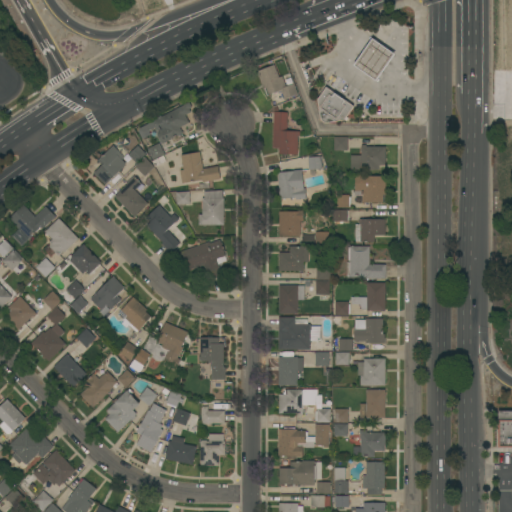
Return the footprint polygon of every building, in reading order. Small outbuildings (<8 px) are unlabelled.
[(395,54),(376,81),(354,65),(372,39),(395,54)] [(257,72),(274,65),(279,78),(282,76),(286,87),(294,84),(298,94),(285,99),(281,90),(266,96),(257,72)] [(326,87),(354,106),(347,117),(348,118),(346,121),(345,120),(326,123),(321,121),(317,100),(326,87)] [(189,102),(192,108),(189,109),(191,112),(185,115),(189,123),(180,128),(183,134),(161,144),(157,135),(158,131),(162,129),(160,125),(149,131),(151,135),(142,139),(137,129),(158,119),(157,117),(161,115),(162,117),(189,102)] [(274,112),(288,112),(287,131),(300,132),(300,136),(298,136),(297,155),(279,154),(279,148),(273,148),(274,112)] [(348,151),(334,151),(334,137),(348,137),(348,151)] [(164,154),(152,159),(147,148),(159,143),(164,154)] [(99,179),(98,180),(95,176),(96,176),(94,173),(102,165),(97,161),(108,151),(107,150),(108,149),(109,150),(113,145),(125,157),(122,160),(126,164),(124,165),(125,166),(105,185),(99,179)] [(386,147),(385,166),(379,166),(379,170),(377,170),(361,170),(350,169),(351,155),(361,155),(361,147),(362,147),(362,145),(366,145),(366,147),(386,147)] [(128,155),(138,146),(146,154),(136,164),(128,155)] [(203,169),(218,166),(220,179),(208,181),(210,189),(199,189),(199,184),(204,184),(204,182),(202,183),(202,180),(182,184),(180,171),(183,170),(181,156),(200,152),(203,169)] [(155,168),(145,177),(135,166),(145,157),(155,168)] [(322,169),(309,170),(308,157),(322,157),(322,169)] [(277,173),(294,171),(302,170),(304,189),(305,189),(306,199),(295,200),(295,198),(280,199),(277,173)] [(362,203),(362,196),(354,196),(354,191),(355,191),(355,175),(368,176),(386,177),(386,195),(383,195),(383,203),(362,203)] [(118,193),(122,188),(122,189),(127,185),(126,184),(134,176),(141,184),(144,182),(148,187),(146,189),(147,190),(145,192),(144,191),(140,196),(148,204),(134,217),(115,197),(118,193)] [(224,198),(224,225),(199,225),(199,215),(202,215),(202,206),(201,206),(201,202),(202,202),(202,198),(204,198),(204,192),(222,190),(223,198),(224,198)] [(190,204),(177,205),(176,196),(171,196),(171,192),(177,191),(177,192),(189,191),(190,204)] [(349,197),(350,197),(350,207),(349,207),(349,208),(335,208),(335,196),(349,195),(349,197)] [(35,217),(46,206),(55,216),(42,229),(40,227),(29,239),(9,219),(23,205),(35,217)] [(170,217),(174,214),(179,219),(167,230),(180,244),(170,253),(162,244),(163,243),(146,225),(149,222),(146,218),(159,205),(170,217)] [(348,222),(342,222),(342,224),(335,224),(335,222),(333,222),(333,210),(347,210),(348,222)] [(279,211),(297,212),(297,211),(303,211),(303,221),(301,221),(300,237),(279,237),(279,211)] [(78,239),(65,252),(64,251),(58,256),(49,246),(51,245),(49,243),(52,239),(45,232),(58,218),(78,239)] [(385,220),(385,236),(374,236),(374,242),(355,242),(355,224),(359,224),(359,220),(385,220)] [(329,232),(329,244),(315,244),(315,232),(329,232)] [(13,248),(3,257),(0,253),(0,245),(5,240),(13,248)] [(209,242),(210,243),(219,240),(225,256),(216,259),(222,276),(209,280),(204,265),(187,271),(180,252),(209,242)] [(101,263),(88,275),(85,271),(82,274),(69,260),(72,258),(70,256),(83,244),(101,263)] [(279,253),(289,253),(289,247),(303,246),(303,247),(309,247),(309,262),(303,262),(304,265),(305,265),(305,270),(303,270),(303,271),(279,271),(279,253)] [(369,265),(386,265),(386,279),(365,278),(362,278),(362,277),(347,277),(347,262),(350,262),(350,261),(348,261),(348,248),(350,248),(350,246),(369,246),(369,265)] [(12,271),(3,260),(12,251),(13,252),(15,251),(23,258),(21,260),(22,262),(12,271)] [(45,278),(36,268),(45,258),(55,268),(45,278)] [(316,280),(316,267),(330,267),(330,280),(316,280)] [(124,288),(117,295),(121,300),(111,310),(106,305),(101,310),(91,299),(95,295),(95,294),(113,276),(124,288)] [(75,299),(66,290),(76,280),(84,289),(75,299)] [(316,295),(316,281),(329,281),(329,295),(316,295)] [(367,310),(361,310),(360,305),(357,305),(357,297),(367,298),(367,283),(385,283),(385,311),(367,311),(367,310)] [(0,284),(12,297),(0,309),(0,284)] [(279,312),(278,312),(278,306),(279,306),(279,305),(278,305),(278,300),(279,300),(279,286),(304,286),(304,300),(298,300),(298,314),(279,314),(279,312)] [(62,301),(52,310),(42,300),(52,291),(62,301)] [(18,330),(6,317),(10,312),(8,311),(10,309),(8,307),(20,296),(36,313),(35,313),(37,315),(34,318),(32,316),(18,330)] [(88,304),(78,314),(70,306),(80,296),(88,304)] [(147,309),(145,311),(151,317),(137,332),(128,324),(129,322),(125,318),(124,320),(118,314),(133,297),(147,309)] [(335,302),(349,302),(349,305),(350,305),(350,314),(349,314),(349,316),(335,316),(335,302)] [(55,326),(47,316),(57,307),(65,316),(55,326)] [(279,350),(278,318),(295,318),(295,324),(311,324),(311,326),(321,326),(321,341),(310,341),(310,350),(279,350)] [(365,343),(365,341),(354,341),(354,329),(355,329),(355,320),(365,320),(365,319),(383,319),(383,334),(385,334),(385,343),(365,343)] [(188,332),(181,347),(183,347),(182,351),(181,350),(179,354),(182,356),(177,367),(173,366),(173,365),(164,361),(168,351),(161,348),(162,344),(157,342),(165,322),(188,332)] [(31,343),(43,332),(45,334),(51,328),(58,335),(52,341),(61,350),(49,362),(31,343)] [(76,338),(86,329),(96,339),(86,348),(76,338)] [(224,367),(225,367),(225,380),(212,380),(212,362),(210,362),(210,361),(199,361),(199,357),(200,357),(200,338),(219,338),(219,344),(223,343),(224,367)] [(339,351),(339,339),(353,339),(352,351),(339,351)] [(120,353),(128,342),(138,349),(131,360),(120,353)] [(141,349),(150,355),(139,373),(129,367),(141,349)] [(53,367),(67,354),(68,356),(74,350),(81,358),(75,363),(87,374),(73,388),(53,367)] [(316,366),(315,353),(329,353),(329,352),(332,352),(332,361),(329,361),(329,366),(316,366)] [(349,365),(335,365),(335,361),(332,361),(332,356),(335,356),(335,352),(349,353),(349,365)] [(278,357),(298,357),(298,358),(303,358),(303,371),(298,371),(298,386),(278,386),(278,357)] [(385,386),(360,386),(360,376),(357,376),(358,362),(364,362),(364,359),(385,359),(385,386)] [(125,388),(117,379),(127,370),(135,379),(125,388)] [(93,408),(80,395),(88,387),(84,383),(94,373),(95,375),(99,371),(103,375),(107,371),(117,382),(116,383),(118,385),(115,388),(113,386),(112,387),(109,390),(110,391),(93,408)] [(158,395),(149,406),(138,398),(147,387),(158,395)] [(297,390),(297,388),(301,388),(301,390),(318,390),(318,396),(322,396),(322,409),(330,409),(330,423),(317,423),(317,422),(316,422),(316,412),(305,412),(305,405),(303,405),(303,413),(303,415),(299,415),(299,414),(279,413),(279,395),(283,395),(283,393),(285,393),(285,391),(287,391),(287,390),(297,390)] [(135,416),(136,417),(133,420),(131,419),(117,432),(105,419),(109,415),(106,412),(108,410),(107,410),(127,391),(128,392),(130,390),(133,393),(131,395),(140,404),(133,410),(137,414),(135,416)] [(177,407),(176,407),(175,408),(166,405),(167,404),(166,403),(168,397),(163,395),(165,390),(170,392),(171,390),(182,394),(177,407)] [(385,418),(360,418),(360,404),(366,404),(366,390),(385,390),(385,418)] [(25,418),(13,431),(10,434),(7,435),(0,427),(0,425),(3,422),(0,419),(0,406),(7,399),(25,418)] [(150,453),(136,445),(141,435),(136,432),(148,410),(149,411),(153,403),(166,411),(159,423),(163,425),(161,429),(163,430),(150,453)] [(224,424),(212,424),(212,425),(201,424),(201,408),(202,408),(202,406),(208,406),(208,411),(224,411),(224,424)] [(186,426),(173,422),(178,409),(190,413),(186,426)] [(335,423),(335,409),(348,409),(348,423),(335,423)] [(511,413),(495,413),(496,451),(511,450),(511,413)] [(278,429),(284,429),(284,428),(295,428),(295,430),(297,430),(297,431),(306,431),(306,432),(307,432),(307,436),(305,436),(305,437),(315,437),(315,424),(329,424),(329,442),(330,442),(330,445),(329,445),(329,448),(323,448),(323,446),(321,446),(321,447),(318,447),(318,446),(315,446),(315,442),(306,442),(306,443),(305,443),(305,447),(302,447),(302,456),(299,456),(299,457),(296,457),(296,456),(278,456),(278,429)] [(334,436),(334,424),(348,424),(348,436),(334,436)] [(26,429),(38,442),(44,436),(53,447),(42,458),(38,454),(26,465),(25,464),(22,461),(19,464),(11,456),(15,453),(8,446),(26,429)] [(385,433),(385,451),(374,451),(374,458),(360,458),(360,439),(359,439),(360,431),(367,431),(367,433),(385,433)] [(200,466),(200,440),(207,440),(207,441),(209,441),(209,434),(224,434),(224,441),(225,441),(225,455),(219,455),(219,466),(200,466)] [(165,459),(169,441),(171,441),(172,436),(184,438),(183,444),(196,447),(193,465),(165,459)] [(75,470),(59,487),(56,483),(54,485),(48,479),(43,484),(32,473),(56,450),(75,470)] [(321,479),(314,479),(314,486),(302,486),(302,484),(279,484),(279,468),(290,468),(290,462),(302,462),(302,461),(314,461),(314,462),(321,462),(321,479)] [(384,489),(381,489),(381,495),(367,495),(367,488),(363,488),(363,476),(366,476),(366,462),(385,462),(384,489)] [(345,468),(345,481),(348,481),(348,493),(335,493),(334,482),(334,468),(345,468)] [(0,483),(5,479),(13,487),(3,497),(0,493),(0,483)] [(83,479),(96,489),(90,498),(95,502),(87,511),(66,511),(61,508),(83,479)] [(330,482),(330,494),(316,494),(317,482),(330,482)] [(15,488),(24,498),(15,507),(5,497),(15,488)] [(53,500),(42,511),(32,503),(43,491),(53,500)] [(325,496),(325,497),(329,497),(329,507),(324,507),(311,507),(311,496),(325,496)] [(349,496),(349,507),(335,507),(335,496),(349,496)] [(303,511),(279,511),(279,503),(298,503),(298,506),(303,506),(303,511)] [(385,511),(355,511),(355,508),(363,509),(363,503),(385,503),(385,511)]
